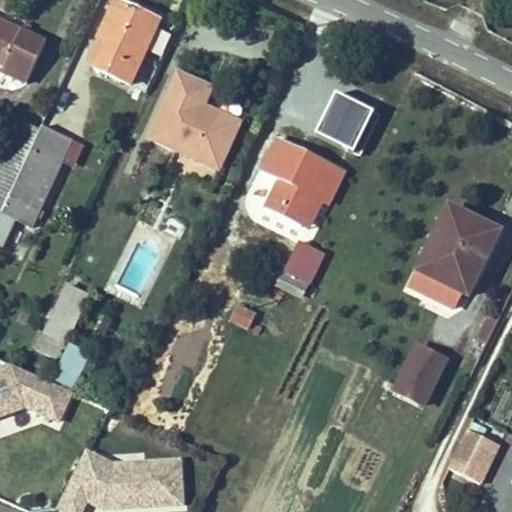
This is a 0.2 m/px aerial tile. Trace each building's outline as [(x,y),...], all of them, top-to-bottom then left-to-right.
[(105,43),(93,69),(130,86),(158,23),(115,4),(99,40),(105,43)] [(0,63),(5,66),(2,72),(28,84),(46,43),(29,35),(32,27),(26,24),(22,32),(2,22),(0,25),(0,63)] [(210,91),(178,76),(149,140),(175,152),(196,161),(200,163),(202,157),(220,166),(237,129),(208,116),(206,121),(198,117),(203,107),(210,91)] [(316,130),(353,149),(374,109),(337,89),(316,130)] [(203,107),(198,117),(206,121),(208,116),(237,129),(239,123),(203,107)] [(0,213),(1,214),(39,132),(17,122),(0,158),(0,213)] [(72,142),(41,128),(39,132),(1,214),(0,216),(0,249),(2,251),(16,221),(33,229),(62,164),(72,142)] [(343,173),(277,140),(260,173),(279,182),(265,210),(300,228),(315,197),(321,201),(328,204),(343,173)] [(81,146),(72,142),(62,164),(71,168),(81,146)] [(168,168),(189,177),(196,161),(175,152),(168,168)] [(202,157),(200,163),(218,171),(220,166),(202,157)] [(315,197),(300,228),(306,231),(321,201),(315,197)] [(498,234),(449,210),(418,273),(467,297),(498,234)] [(285,273),(310,286),(325,257),(299,244),(285,273)] [(66,348),(89,298),(66,288),(43,338),(66,348)] [(231,322),(247,330),(255,315),(238,306),(231,322)] [(496,324),(486,319),(477,338),(487,343),(496,324)] [(66,348),(43,338),(37,350),(60,361),(66,348)] [(66,347),(66,348),(60,361),(52,380),(73,389),(87,357),(66,347)] [(444,362),(417,349),(395,394),(422,407),(444,362)] [(0,416),(25,408),(18,387),(24,373),(11,367),(0,371),(0,416)] [(58,423),(71,393),(24,373),(18,387),(25,408),(58,423)] [(467,431),(448,470),(479,485),(498,447),(467,431)] [(145,465),(144,453),(112,454),(112,467),(145,465)] [(179,463),(145,465),(112,467),(87,454),(71,487),(89,497),(91,492),(105,499),(114,499),(115,509),(125,509),(125,503),(146,502),(147,508),(182,505),(179,463)] [(71,487),(60,509),(66,511),(81,511),(89,497),(71,487)]
